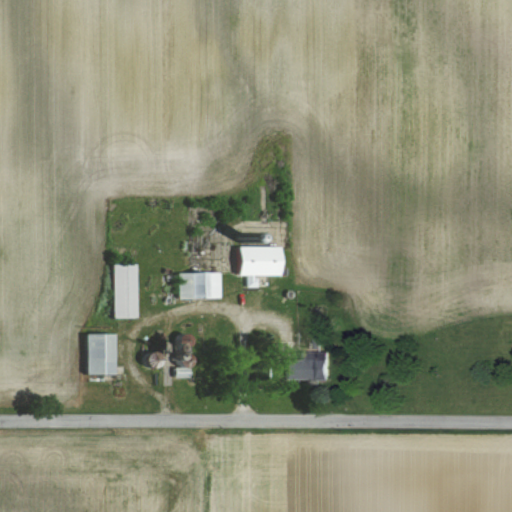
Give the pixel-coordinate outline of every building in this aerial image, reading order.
[(271,247),(229,247),(229,276),(241,276),(241,277),(271,277),(271,247)] [(104,318),(129,318),(129,264),(104,264),(104,318)] [(212,299),(212,272),(169,272),(169,299),(212,299)] [(216,347),(216,327),(200,327),(200,347),(216,347)] [(105,375),(105,334),(76,334),(76,375),(105,375)] [(168,337),(169,347),(183,345),(181,336),(168,337)] [(183,366),(183,355),(169,355),(169,366),(183,366)] [(329,380),(329,359),(278,359),(278,380),(329,380)]
